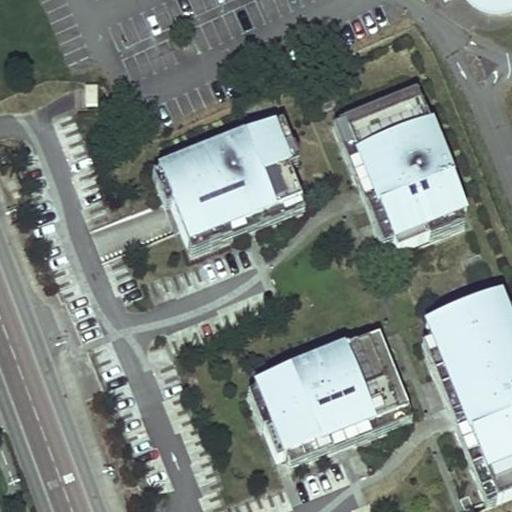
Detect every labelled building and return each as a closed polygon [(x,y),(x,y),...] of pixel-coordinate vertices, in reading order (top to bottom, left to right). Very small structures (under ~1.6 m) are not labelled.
[(503,23),(510,19),(511,17),(511,0),(503,0),(503,1),(502,3),(501,5),(500,7),(498,9),(496,10),(494,11),(491,11),(489,12),(487,12),(484,11),(482,10),(480,9),(478,7),(477,6),(475,4),(474,2),(474,0),(460,0),(461,4),(465,10),(470,16),(476,19),(484,23),(494,24),(503,23)] [(511,0),(474,0),(474,2),(475,4),(477,6),(478,7),(480,9),(482,10),(484,11),(487,12),(489,12),(491,11),(494,11),(496,10),(498,9),(500,7),(501,5),(502,3),(503,1),(503,0),(511,0)] [(84,86),(84,106),(96,106),(96,87),(84,86)] [(420,98),(347,126),(395,249),(399,258),(431,246),(428,236),(463,222),(468,220),(445,161),(440,163),(432,144),(437,142),(420,98)] [(347,126),(337,130),(385,252),(395,249),(347,126)] [(285,128),(163,176),(176,208),(173,209),(190,250),(303,205),(284,156),(295,151),(285,128)] [(437,142),(432,144),(440,163),(445,161),(446,162),(451,160),(443,138),(437,141),(437,142)] [(295,151),(284,156),(290,172),(302,168),(295,151)] [(163,176),(155,180),(164,203),(173,200),(163,176)] [(303,205),(190,250),(194,258),(307,214),(303,205)] [(463,222),(428,236),(431,246),(467,231),(463,222)] [(496,507),(511,500),(511,335),(505,318),(499,303),(427,331),(433,346),(496,507)] [(285,462),(407,414),(379,342),(335,358),(337,364),(317,372),(315,367),(256,390),(258,394),(272,430),(263,434),(275,466),(285,462)] [(485,511),(496,507),(433,346),(422,350),(485,511)] [(312,361),(315,367),(317,372),(337,364),(335,358),(333,353),(312,361)] [(248,398),(263,434),(272,430),(258,394),(248,398)] [(411,425),(407,414),(285,462),(288,473),(411,425)]
